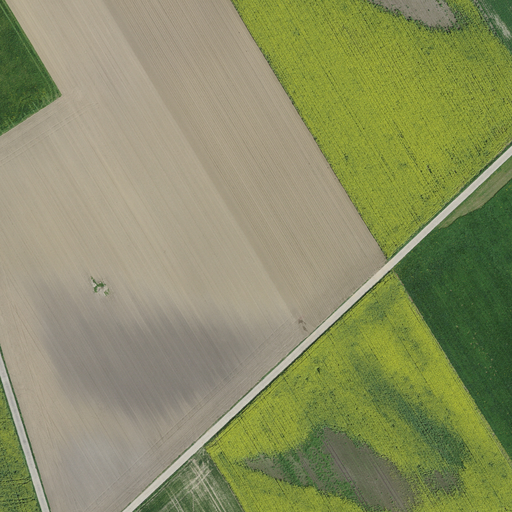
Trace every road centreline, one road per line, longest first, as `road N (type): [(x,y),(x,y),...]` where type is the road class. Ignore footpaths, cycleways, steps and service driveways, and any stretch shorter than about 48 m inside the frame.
road 1 (track): [(126,511),(511,149)]
road 2 (track): [(0,364),(45,511)]
